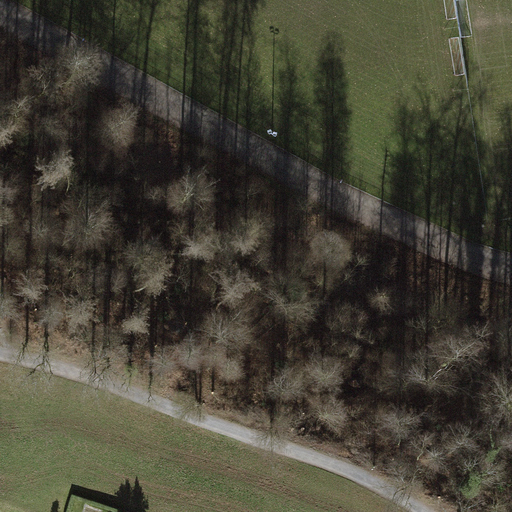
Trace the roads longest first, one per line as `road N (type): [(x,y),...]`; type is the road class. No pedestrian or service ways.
road 1 (residential): [(511,271),(436,249),(0,15)]
road 2 (track): [(0,356),(219,418),(439,511)]
